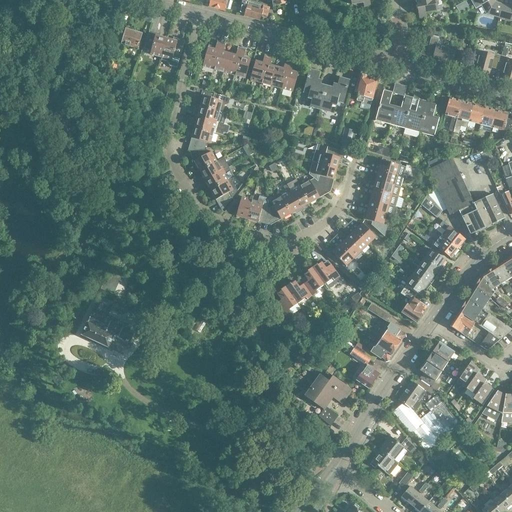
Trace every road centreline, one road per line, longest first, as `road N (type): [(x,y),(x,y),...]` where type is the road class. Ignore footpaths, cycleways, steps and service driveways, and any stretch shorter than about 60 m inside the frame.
road 1 (residential): [(290,241),(215,222),(190,196),(166,148),(199,12)]
road 2 (tertiary): [(335,465),(429,320)]
road 3 (residential): [(365,139),(346,196),(326,221),(290,241)]
road 4 (tertiary): [(511,96),(391,64)]
road 5 (tertiary): [(429,320),(484,253),(511,233)]
